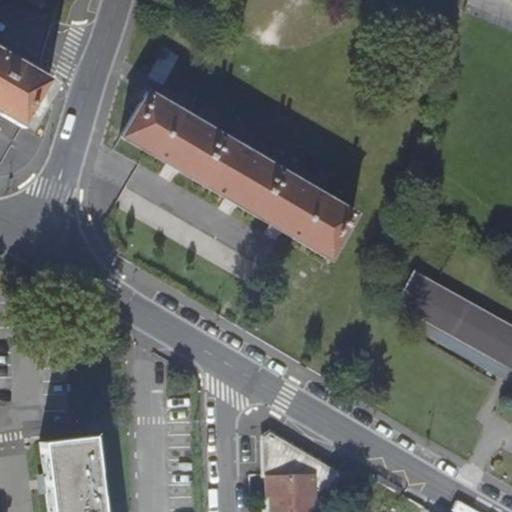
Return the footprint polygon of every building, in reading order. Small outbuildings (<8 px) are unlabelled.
[(159,84),(174,56),(159,48),(144,76),(159,84)] [(0,118),(19,130),(45,84),(36,78),(0,57),(0,118)] [(143,94),(116,138),(168,168),(227,204),(273,231),(280,235),(324,261),(351,216),(318,197),(143,94)] [(415,318),(511,371),(511,324),(412,269),(393,306),(415,318)] [(511,371),(415,318),(410,327),(511,382),(511,371)] [(270,436),(263,441),(264,478),(270,478),(271,511),(314,511),(314,488),(324,496),(336,475),(270,436)] [(100,511),(91,439),(41,444),(48,511),(100,511)]
